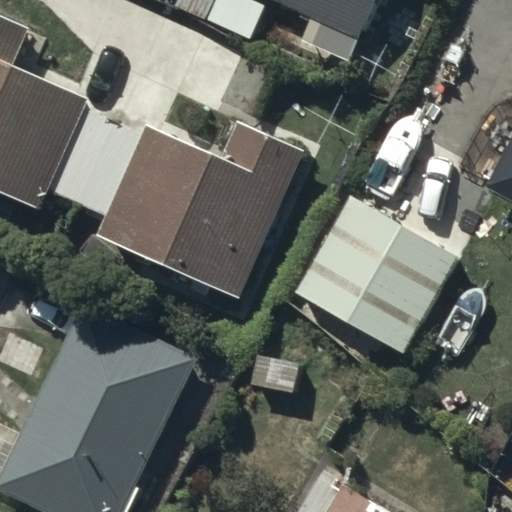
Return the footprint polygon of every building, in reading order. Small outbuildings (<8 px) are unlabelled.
[(218,0),(183,0),(181,4),(210,18),(218,0)] [(271,12),(242,0),(226,0),(218,20),(260,38),(271,12)] [(260,0),(369,50),(391,0),(260,0)] [(29,23),(0,9),(0,178),(40,196),(48,178),(114,207),(104,228),(240,287),(302,146),(245,121),(232,150),(150,114),(144,126),(89,102),(95,89),(16,54),(29,23)] [(511,168),(497,195),(511,203),(511,168)] [(465,271),(358,210),(304,304),(411,365),(465,271)] [(118,511),(196,354),(86,300),(0,475),(0,481),(62,511),(118,511)] [(300,359),(260,352),(255,379),(295,387),(300,359)] [(401,511),(347,479),(326,511),(401,511)]
